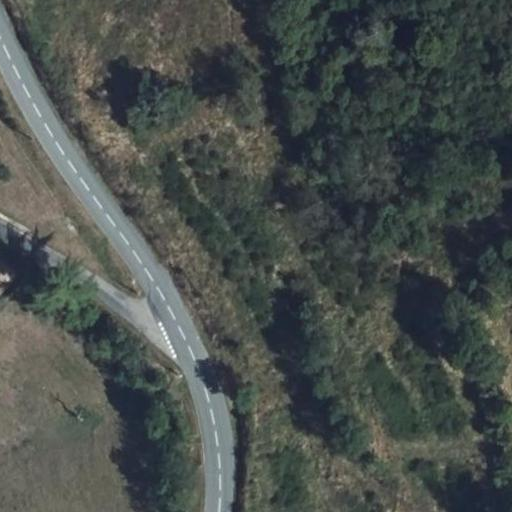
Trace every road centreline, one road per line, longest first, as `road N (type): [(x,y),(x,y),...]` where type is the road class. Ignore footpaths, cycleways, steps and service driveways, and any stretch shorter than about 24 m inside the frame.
road 1 (secondary): [(185,333),(0,35)]
road 2 (unclassified): [(185,333),(160,328),(0,226)]
road 3 (secondary): [(219,511),(224,433),(185,333)]
